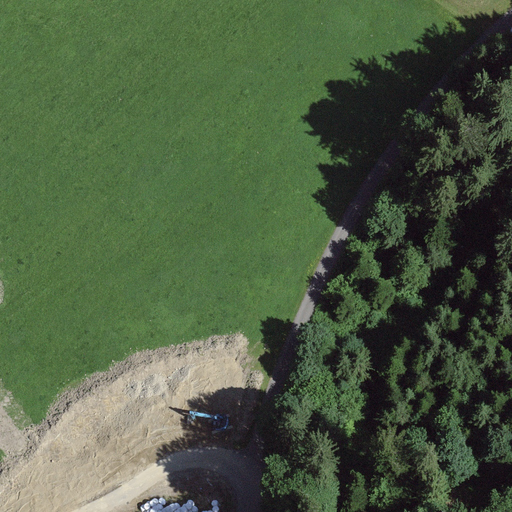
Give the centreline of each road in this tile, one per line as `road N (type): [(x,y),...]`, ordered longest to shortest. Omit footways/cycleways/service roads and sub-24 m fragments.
road 1 (unclassified): [(238,458),(255,449),(312,299),(370,186),(443,86),(511,17)]
road 2 (unclassified): [(238,458),(182,461),(94,511)]
